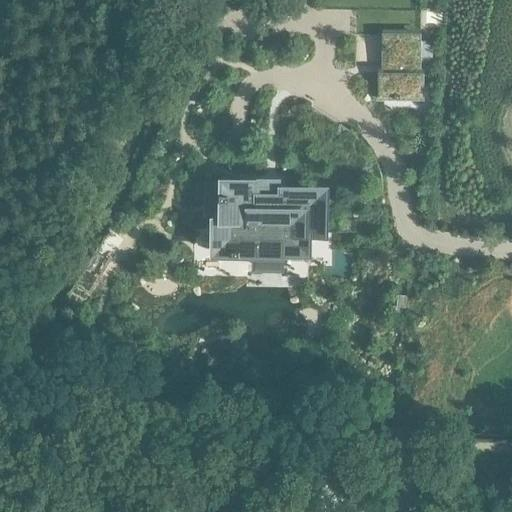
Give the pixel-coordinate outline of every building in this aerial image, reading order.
[(379,73),(378,100),(423,101),(424,74),(421,74),(422,34),(382,33),(381,73),(379,73)] [(277,229),(302,231),(302,213),(328,213),(328,196),(345,196),(345,170),(333,170),(332,153),(300,153),(300,157),(279,157),(278,145),(244,145),(244,157),(242,157),(242,164),(244,164),(244,182),(236,182),(236,216),(252,216),(252,218),(263,218),(263,216),(277,217),(277,229)] [(109,259),(97,251),(75,285),(88,293),(109,259)] [(406,295),(397,295),(396,307),(405,308),(406,295)] [(379,413),(364,412),(364,423),(378,424),(379,413)]
